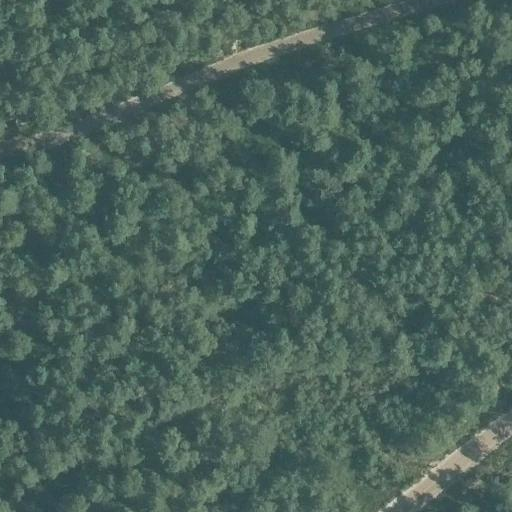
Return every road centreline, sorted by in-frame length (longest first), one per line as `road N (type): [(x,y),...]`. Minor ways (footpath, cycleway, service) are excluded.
road 1 (unknown): [(440,0),(255,57),(62,134),(0,143)]
road 2 (unknown): [(393,511),(511,418)]
